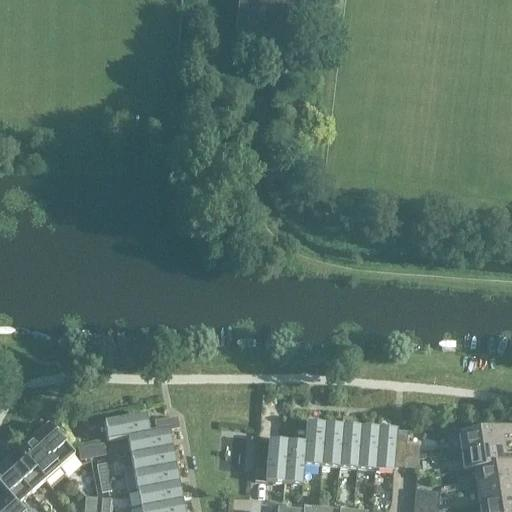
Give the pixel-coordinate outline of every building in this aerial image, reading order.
[(277,40),(292,42),(296,0),(239,0),(235,36),(277,41),(277,40)] [(128,439),(149,435),(146,418),(105,426),(108,444),(128,441),(128,439)] [(177,420),(166,422),(168,432),(169,432),(169,433),(179,431),(177,420)] [(156,434),(168,432),(166,422),(155,424),(156,434)] [(303,468),(304,469),(321,470),(324,428),(306,427),(304,446),(303,468)] [(47,428),(33,441),(60,472),(75,459),(66,449),(47,428)] [(324,428),(321,470),(339,471),(343,429),(324,428)] [(511,428),(459,437),(462,455),(503,449),(502,440),(511,438),(511,428)] [(343,429),(339,471),(357,473),(361,431),(343,429)] [(361,431),(357,473),(376,474),(379,432),(361,431)] [(172,451),(169,433),(169,432),(168,432),(156,434),(149,435),(128,439),(128,441),(131,458),(172,451)] [(394,476),(394,470),(396,445),(407,446),(407,435),(379,432),(376,474),(394,476)] [(33,441),(18,454),(45,485),(60,472),(33,441)] [(255,485),(265,485),(283,487),(287,445),(269,443),(267,473),(256,472),(255,485)] [(303,468),(304,446),(287,445),(283,487),(303,488),(304,469),(303,468)] [(396,445),(394,470),(405,471),(407,446),(396,445)] [(407,446),(405,471),(417,471),(419,448),(407,446)] [(503,449),(462,455),(465,474),(475,473),(475,472),(511,466),(511,457),(505,458),(503,449)] [(134,476),(176,469),(172,451),(131,458),(134,476)] [(18,454),(4,466),(31,497),(45,485),(18,454)] [(0,469),(0,491),(6,499),(16,510),(17,509),(31,497),(4,466),(0,469)] [(477,490),(511,484),(511,466),(475,472),(475,473),(477,490)] [(99,483),(109,481),(106,467),(97,468),(99,483)] [(138,494),(179,486),(176,469),(134,476),(138,494)] [(109,481),(99,483),(102,496),(111,494),(109,481)] [(511,484),(477,490),(480,507),(511,502),(511,484)] [(141,511),(182,504),(179,486),(138,494),(141,511)] [(415,506),(438,507),(439,495),(416,493),(415,506)] [(0,504),(0,511),(19,511),(17,509),(16,510),(6,499),(0,504)] [(86,500),(85,507),(84,511),(96,511),(97,501),(86,500)] [(101,511),(110,511),(112,503),(103,502),(101,511)] [(511,511),(511,502),(480,507),(480,511),(511,511)]
